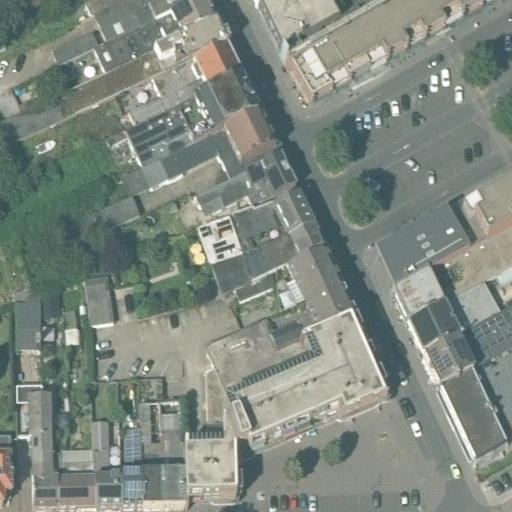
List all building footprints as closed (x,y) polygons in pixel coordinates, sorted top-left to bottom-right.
[(130,0),(102,0),(85,8),(90,19),(93,17),(93,18),(130,0)] [(154,25),(202,2),(201,0),(130,0),(93,18),(107,47),(154,25)] [(250,0),(255,9),(270,0),(250,0)] [(278,57),(294,49),(337,24),(323,0),(270,0),(255,9),(278,57)] [(323,0),(337,24),(294,49),(299,57),(283,66),(306,106),(305,106),(307,108),(497,0),(323,0)] [(105,78),(145,59),(214,27),(202,2),(154,25),(107,47),(97,51),(93,53),(105,77),(105,78)] [(181,70),(225,49),(214,27),(145,59),(105,78),(105,77),(0,126),(0,133),(7,149),(150,82),(151,83),(181,70)] [(58,70),(93,53),(97,51),(91,37),(51,56),(58,70)] [(135,130),(240,81),(225,49),(181,70),(151,83),(159,101),(128,115),(135,130)] [(215,138),(258,117),(240,81),(135,130),(125,135),(142,172),(215,138)] [(142,172),(141,172),(150,191),(151,192),(167,184),(167,185),(219,160),(229,183),(240,178),(275,161),(272,153),(275,152),(258,117),(215,138),(142,172)] [(106,152),(125,143),(122,136),(103,145),(106,152)] [(252,213),(253,213),(253,215),(271,207),(272,208),(297,198),(278,160),(275,161),(240,178),(229,183),(229,184),(194,200),(200,210),(218,202),(223,211),(246,201),(252,213)] [(496,240),(511,230),(511,183),(483,200),(489,211),(482,215),(496,240)] [(275,276),(285,272),(324,256),(307,219),(297,198),(272,208),(271,207),(253,215),(253,213),(252,213),(217,223),(209,226),(216,244),(208,246),(215,267),(211,269),(221,298),(235,294),(268,278),(275,275),(275,276)] [(131,200),(129,201),(98,214),(62,230),(71,249),(105,233),(139,219),(131,200)] [(392,297),(496,240),(482,215),(489,211),(483,200),(408,243),(409,244),(389,255),(406,284),(390,293),(392,297)] [(511,230),(496,240),(392,297),(407,329),(482,287),(482,286),(511,269),(511,230)] [(302,308),(341,292),(324,256),(285,272),(302,308)] [(268,278),(235,294),(239,305),(273,291),(268,278)] [(113,326),(106,279),(84,282),(90,329),(113,326)] [(407,329),(422,361),(499,317),(482,287),(407,329)] [(16,309),(32,300),(29,292),(12,297),(16,309)] [(262,327),(274,355),(354,321),(341,292),(302,308),(279,318),(279,319),(262,327)] [(32,300),(16,309),(16,355),(39,355),(39,298),(32,300)] [(60,321),(58,300),(40,301),(42,323),(60,321)] [(511,310),(499,317),(422,361),(437,394),(511,353),(511,310)] [(63,333),(75,332),(75,314),(62,315),(63,333)] [(186,511),(186,505),(208,505),(234,504),(233,464),(337,420),(338,422),(385,402),(352,326),(356,324),(354,321),(274,355),(262,327),(222,344),(204,351),(213,373),(204,377),(206,451),(188,451),(188,454),(182,455),(182,511),(186,511)] [(511,353),(437,394),(473,470),(511,447),(511,353)] [(111,387),(94,387),(93,420),(111,420),(111,387)] [(50,457),(49,398),(41,399),(41,391),(16,391),(17,408),(28,408),(28,440),(31,440),(31,458),(50,457)] [(121,511),(140,511),(139,458),(139,442),(139,422),(138,406),(138,433),(124,433),(124,450),(125,449),(125,478),(120,478),(121,511)] [(68,429),(68,414),(62,414),(62,423),(59,423),(59,430),(68,429)] [(148,442),(148,422),(139,422),(139,442),(148,442)] [(107,446),(105,425),(93,426),(96,447),(107,446)] [(168,437),(169,458),(139,458),(140,511),(182,511),(182,455),(181,437),(168,437)] [(0,509),(2,509),(2,498),(10,498),(10,479),(10,441),(0,441),(0,509)] [(57,511),(96,511),(93,457),(92,457),(92,453),(61,454),(61,457),(61,482),(58,482),(57,511)] [(32,511),(57,511),(58,482),(61,482),(61,457),(50,457),(31,458),(32,511)] [(96,511),(121,511),(120,478),(107,478),(107,457),(93,457),(96,511)]
